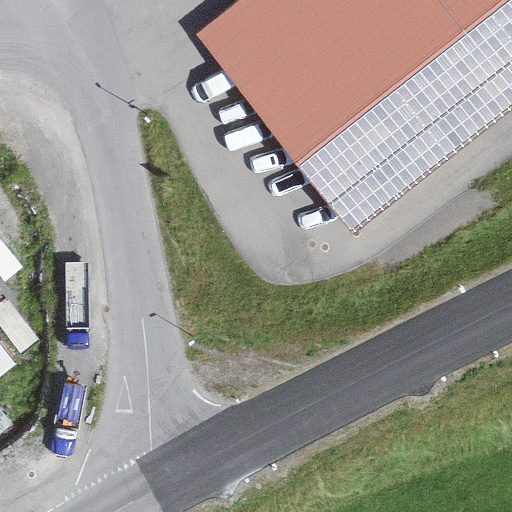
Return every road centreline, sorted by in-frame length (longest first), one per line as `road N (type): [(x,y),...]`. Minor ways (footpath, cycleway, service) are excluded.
road 1 (residential): [(41,10),(120,148),(155,485)]
road 2 (secondary): [(511,311),(155,485)]
